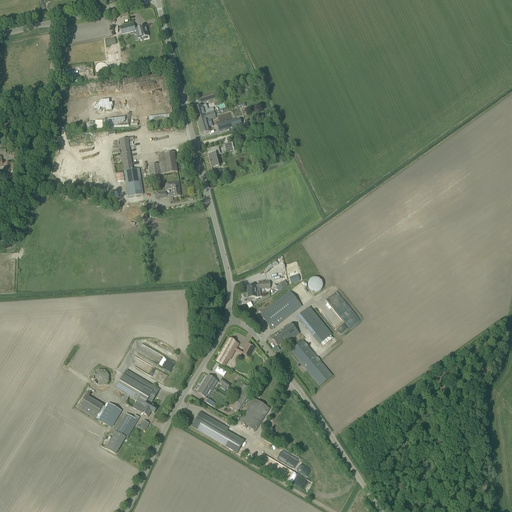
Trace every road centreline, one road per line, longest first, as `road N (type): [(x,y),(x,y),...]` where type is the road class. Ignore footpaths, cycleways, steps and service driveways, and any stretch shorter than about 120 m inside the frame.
road 1 (unclassified): [(228,316),(227,270),(158,0)]
road 2 (unclassified): [(381,511),(281,366),(228,316)]
road 3 (unclassified): [(128,511),(228,316)]
road 4 (unclassified): [(0,35),(145,0)]
